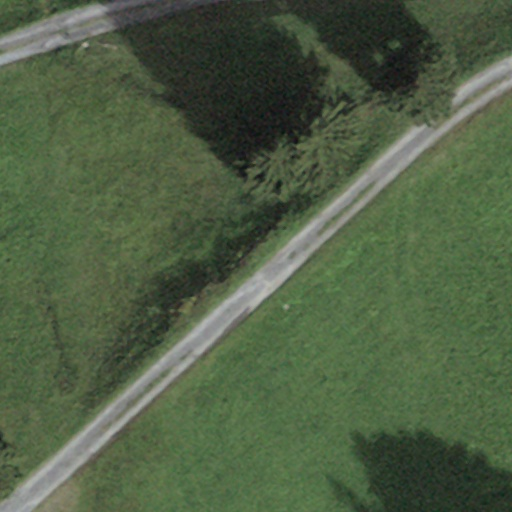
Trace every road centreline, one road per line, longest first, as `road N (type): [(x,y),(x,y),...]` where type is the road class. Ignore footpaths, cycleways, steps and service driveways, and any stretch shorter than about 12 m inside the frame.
road 1 (track): [(511,60),(450,93),(0,501)]
road 2 (track): [(191,0),(0,47)]
